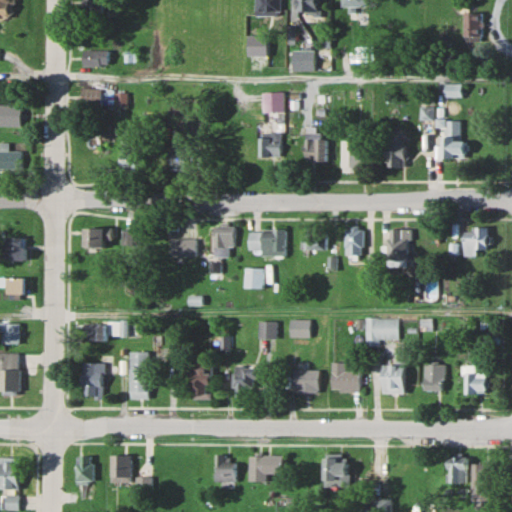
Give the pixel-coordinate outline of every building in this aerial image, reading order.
[(13,0),(0,0),(0,16),(14,16),(13,0)] [(103,13),(103,0),(82,0),(83,13),(103,13)] [(162,0),(163,12),(185,12),(185,0),(162,0)] [(255,0),(256,15),(282,15),(282,0),(255,0)] [(299,0),(299,11),(310,11),(310,17),(322,17),(322,0),(299,0)] [(465,11),(465,35),(483,35),(483,11),(465,11)] [(84,66),(109,66),(109,49),(84,49),(84,66)] [(316,50),(295,50),(295,69),(316,69),(316,50)] [(448,94),(465,94),(465,82),(448,82),(448,94)] [(103,87),(84,87),(83,108),(103,108),(103,87)] [(284,111),(284,90),(264,90),(264,111),(284,111)] [(0,125),(22,125),(22,101),(0,100),(0,125)] [(470,138),(463,138),(463,118),(446,118),(446,157),(470,157),(470,138)] [(327,131),(306,131),(306,160),(327,160),(327,131)] [(281,132),(260,132),(260,155),(281,155),(281,132)] [(345,170),(364,170),(364,133),(345,133),(345,170)] [(144,170),(144,137),(122,137),(122,170),(144,170)] [(391,142),(391,165),(409,165),(409,142),(391,142)] [(191,170),(191,146),(170,146),(170,170),(191,170)] [(0,149),(0,167),(22,168),(22,150),(0,149)] [(214,224),(214,246),(234,246),(234,224),(214,224)] [(364,259),(364,226),(347,226),(347,259),(364,259)] [(468,256),(481,256),(481,248),(493,248),(493,226),(468,226),(468,256)] [(86,247),(110,247),(110,227),(86,227),(86,247)] [(306,249),(328,249),(328,227),(306,227),(306,249)] [(412,259),(412,227),(390,227),(390,259),(412,259)] [(286,228),(249,228),(249,253),(286,253),(286,228)] [(134,245),(133,229),(122,230),(122,246),(134,245)] [(1,258),(26,258),(26,235),(1,235),(1,258)] [(195,238),(171,238),(171,256),(195,256),(195,238)] [(262,287),(262,266),(245,266),(245,287),(262,287)] [(7,293),(26,293),(26,276),(0,276),(0,285),(7,286),(7,293)] [(398,338),(398,316),(364,316),(364,345),(379,345),(379,338),(398,338)] [(290,336),(310,336),(310,318),(290,318),(290,336)] [(276,320),(259,320),(259,337),(276,337),(276,320)] [(0,342),(19,342),(19,322),(0,321),(0,342)] [(80,321),(80,340),(109,340),(109,335),(117,335),(117,321),(80,321)] [(131,396),(131,350),(149,349),(149,396),(131,396)] [(19,351),(0,351),(0,391),(20,392),(19,351)] [(384,392),(406,392),(406,359),(384,359),(384,392)] [(346,361),(331,361),(331,390),(360,390),(360,368),(346,368),(346,361)] [(103,362),(83,362),(83,398),(103,398),(103,362)] [(444,390),(444,363),(424,363),(424,390),(444,390)] [(213,399),(213,364),(193,364),(193,399),(213,399)] [(260,366),(234,365),(234,396),(250,396),(250,385),(260,385),(260,366)] [(466,365),(466,393),(488,393),(488,365),(466,365)] [(294,392),(319,392),(319,368),(294,368),(294,392)] [(0,485),(0,453),(19,453),(19,485),(0,485)] [(350,486),(350,453),(326,453),(326,486),(350,486)] [(76,482),(94,482),(94,454),(76,454),(76,482)] [(131,481),(131,454),(111,454),(111,481),(131,481)] [(215,454),(215,481),(237,481),(237,461),(229,461),(229,454),(215,454)] [(284,454),(250,454),(250,481),(268,481),(268,473),(284,473),(284,454)] [(468,482),(468,454),(449,454),(449,482),(468,482)] [(495,501),(495,462),(473,462),(473,501),(495,501)] [(4,508),(4,492),(19,492),(19,508),(4,508)] [(375,511),(391,511),(391,497),(375,497),(375,511)]
